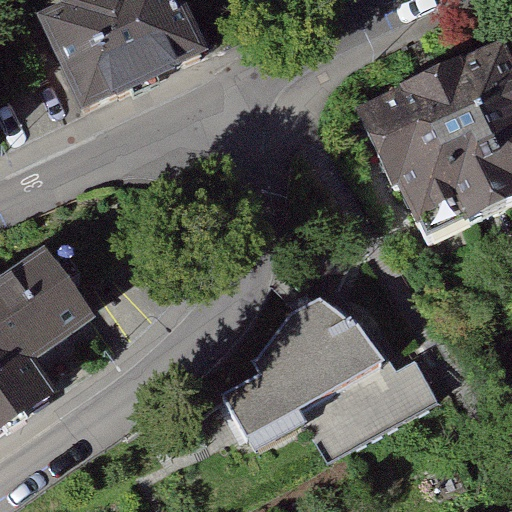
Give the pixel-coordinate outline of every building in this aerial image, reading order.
[(70,20),(45,32),(85,119),(201,66),(170,0),(94,0),(67,13),(70,20)] [(511,129),(476,51),(331,118),(391,248),(511,193),(511,129)] [(0,438),(49,404),(27,370),(68,342),(66,340),(83,329),(69,310),(71,308),(42,268),(0,297),(0,438)] [(201,395),(221,434),(359,366),(340,328),(309,296),(275,313),(239,354),(244,373),(201,395)] [(511,322),(494,332),(511,364),(511,322)]
